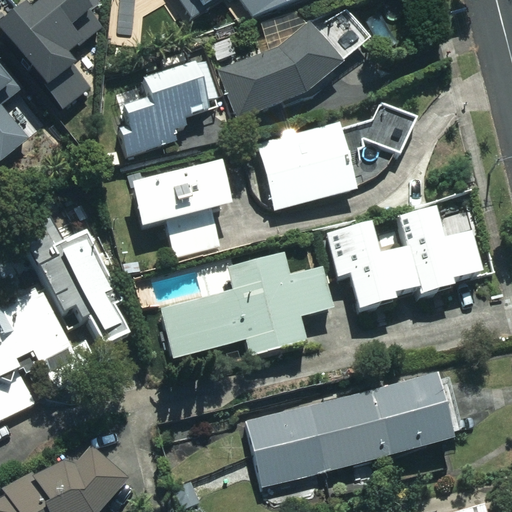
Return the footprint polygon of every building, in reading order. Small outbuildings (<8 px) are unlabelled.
[(71,0),(42,0),(22,17),(17,11),(0,25),(0,50),(56,118),(85,93),(60,64),(98,32),(71,0)] [(314,0),(231,0),(245,20),(314,0)] [(337,69),(304,27),(274,53),(218,72),(234,121),(300,100),(337,69)] [(143,105),(118,113),(127,140),(118,143),(123,160),(174,144),(171,135),(183,131),(181,124),(204,116),(189,69),(137,86),(143,105)] [(0,164),(26,144),(0,111),(0,95),(5,91),(0,84),(0,164)] [(397,162),(414,125),(378,109),(361,146),(397,162)] [(337,127),(255,148),(273,215),(355,194),(337,127)] [(213,169),(124,191),(135,236),(224,213),(213,169)] [(39,242),(25,248),(66,336),(84,327),(98,357),(128,343),(114,314),(123,310),(88,237),(60,250),(37,202),(23,208),(39,242)] [(159,314),(171,361),(240,343),(246,363),(303,348),(296,323),(330,314),(319,273),(285,281),(279,259),(222,274),(228,296),(159,314)] [(15,369),(31,361),(48,394),(80,377),(38,297),(34,299),(23,278),(0,289),(0,424),(35,407),(15,369)] [(435,380),(243,426),(258,489),(450,443),(435,380)] [(99,511),(125,481),(86,454),(31,481),(29,476),(0,491),(0,493),(4,500),(0,501),(0,511),(99,511)] [(186,511),(198,507),(189,485),(170,493),(177,511),(186,511)]
